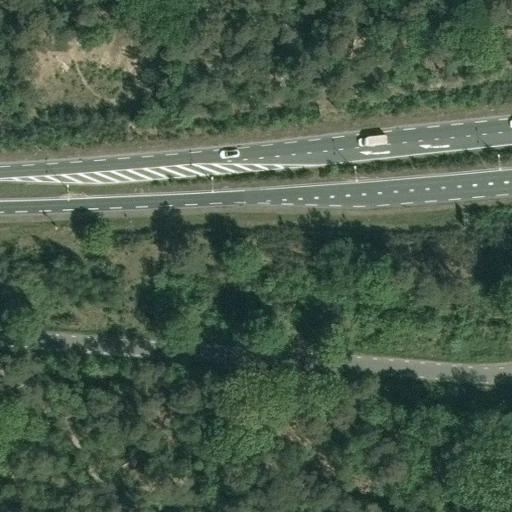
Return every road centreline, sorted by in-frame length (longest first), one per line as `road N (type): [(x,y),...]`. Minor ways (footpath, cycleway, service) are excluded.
road 1 (primary): [(511,131),(0,172)]
road 2 (unclassified): [(0,336),(511,373)]
road 3 (primary): [(0,207),(511,177)]
